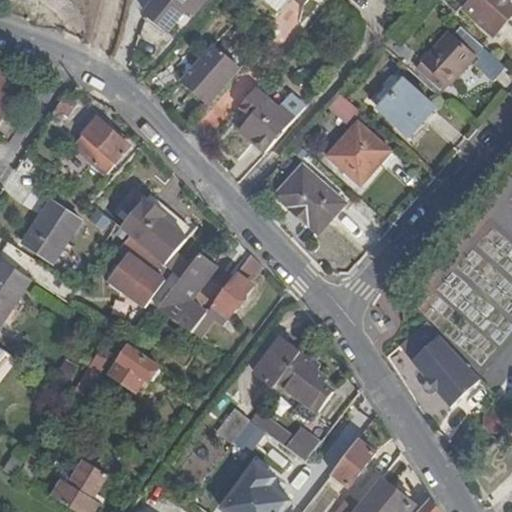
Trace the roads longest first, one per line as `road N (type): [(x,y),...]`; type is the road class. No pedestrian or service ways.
road 1 (residential): [(337,318),(135,97),(78,58)]
road 2 (residential): [(511,122),(337,318)]
road 3 (residential): [(463,511),(337,318)]
road 4 (residential): [(0,187),(78,58)]
